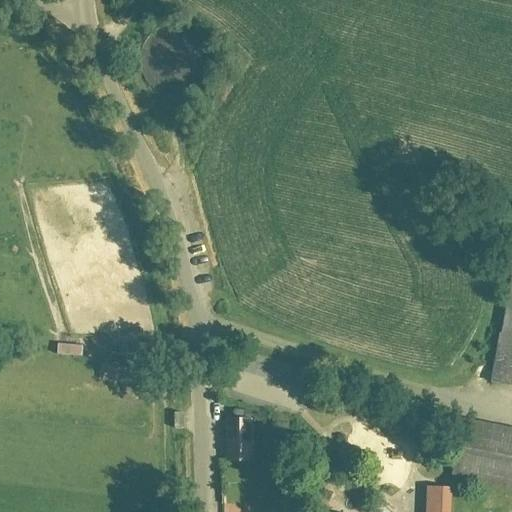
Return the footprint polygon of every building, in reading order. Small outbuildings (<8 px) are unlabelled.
[(145,52),(145,73),(153,85),(171,94),(191,90),(204,78),(208,60),(204,45),(189,32),(172,29),(155,36),(145,52)] [(511,292),(498,386),(511,388),(511,292)] [(234,349),(220,391),(293,414),(306,372),(234,349)] [(511,429),(478,422),(466,476),(511,485),(511,429)] [(450,511),(452,487),(429,486),(427,511),(450,511)]
